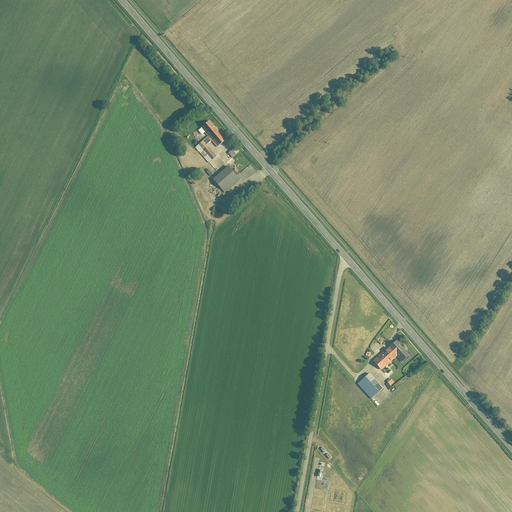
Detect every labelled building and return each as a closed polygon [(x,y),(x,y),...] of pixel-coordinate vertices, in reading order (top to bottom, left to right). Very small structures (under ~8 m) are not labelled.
[(202,137),(205,135),(216,149),(224,142),(208,124),(198,132),(202,137)] [(204,144),(197,150),(208,164),(216,158),(204,144)] [(235,148),(227,155),(231,159),(239,153),(235,148)] [(227,169),(212,181),(224,195),(238,182),(227,169)] [(389,347),(389,348),(373,361),(381,370),(396,357),(402,363),(409,357),(396,341),(389,347)] [(368,374),(356,386),(370,401),(382,389),(368,374)] [(323,448),(320,452),(329,462),(332,459),(323,448)]
